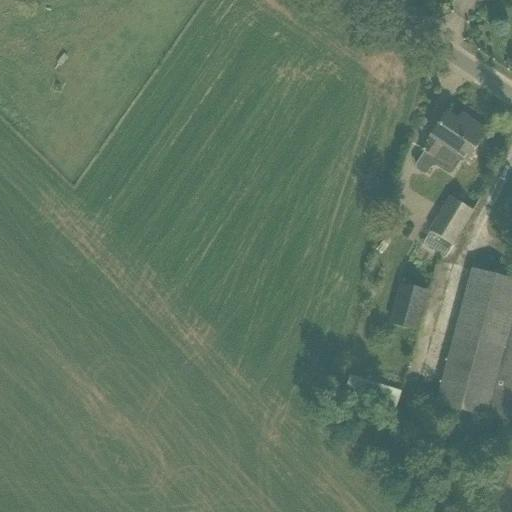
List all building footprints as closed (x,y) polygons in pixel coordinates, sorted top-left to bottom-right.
[(458,122),(447,115),(431,138),(432,138),(423,151),(434,159),(434,158),(450,169),(457,158),(466,164),(487,132),(462,116),(458,122)] [(452,246),(473,212),(451,198),(430,233),(452,246)] [(511,280),(472,270),(436,404),(511,424),(511,280)] [(417,332),(424,305),(397,297),(389,325),(417,332)] [(394,410),(399,390),(348,376),(343,396),(394,410)]
